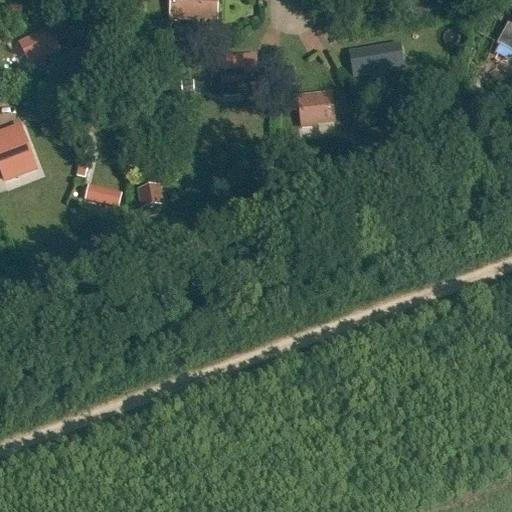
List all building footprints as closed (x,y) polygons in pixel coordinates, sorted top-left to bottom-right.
[(170,0),(170,21),(184,22),(184,19),(202,20),(202,13),(208,13),(208,20),(215,21),(215,0),(170,0)] [(20,45),(31,69),(44,62),(42,60),(59,52),(48,31),(20,45)] [(367,52),(350,55),(354,79),(372,76),(371,75),(383,72),(384,73),(402,70),(398,47),(367,52)] [(237,97),(236,87),(254,86),(253,58),(239,58),(239,63),(221,64),(222,97),(237,97)] [(422,86),(419,73),(409,75),(412,88),(422,86)] [(177,83),(178,96),(191,95),(190,82),(177,83)] [(299,104),(301,126),(314,125),(333,123),(331,100),(299,104)] [(352,138),(360,142),(365,130),(356,126),(352,138)] [(0,135),(0,169),(5,182),(18,177),(14,168),(31,162),(19,129),(0,135)] [(85,188),(82,202),(115,210),(118,196),(85,188)] [(27,260),(26,269),(37,270),(38,261),(27,260)]
